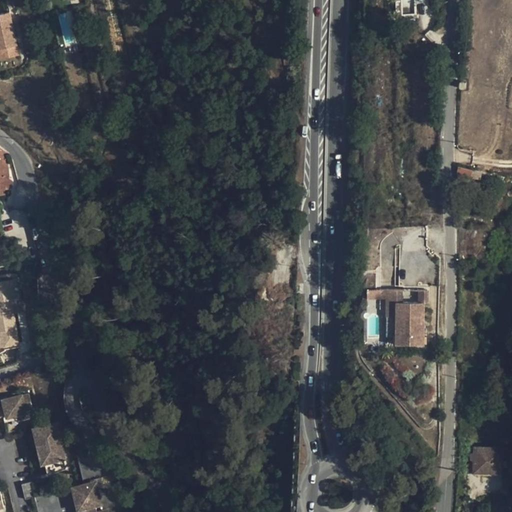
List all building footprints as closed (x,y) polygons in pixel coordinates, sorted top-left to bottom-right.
[(0,14),(0,49),(17,45),(10,12),(0,14)] [(17,45),(0,49),(0,59),(19,55),(17,45)] [(0,189),(3,190),(13,188),(12,180),(9,180),(6,152),(0,147),(0,189)] [(472,170),(458,166),(457,173),(469,176),(471,177),(472,170)] [(480,171),(472,170),(471,177),(478,178),(480,171)] [(469,176),(457,173),(459,179),(466,182),(468,182),(469,176)] [(492,194),(506,196),(510,180),(502,178),(501,182),(495,180),(492,194)] [(12,280),(0,282),(0,331),(2,331),(4,346),(19,344),(14,313),(12,304),(16,304),(16,303),(12,280)] [(396,316),(397,302),(394,302),(394,289),(367,289),(367,298),(388,298),(388,302),(388,316),(396,316)] [(397,302),(402,302),(402,290),(394,289),(394,302),(397,302)] [(419,302),(424,302),(427,302),(427,290),(419,290),(419,302)] [(16,304),(12,304),(14,313),(26,311),(24,302),(16,303),(16,304)] [(424,344),(424,302),(419,302),(402,302),(397,302),(396,316),(396,344),(424,344)] [(30,394),(6,400),(7,405),(9,414),(9,416),(16,414),(26,412),(26,411),(34,409),(30,394)] [(64,457),(57,423),(34,428),(42,462),(45,461),(64,457)] [(474,457),(474,460),(474,473),(502,473),(502,447),(474,447),(474,452),(471,453),(471,457),(474,457)] [(101,476),(98,454),(79,456),(81,478),(101,476)] [(371,459),(376,467),(382,464),(377,455),(371,459)] [(45,461),(48,473),(67,468),(64,457),(45,461)] [(35,496),(31,481),(22,483),(25,498),(35,496)] [(74,488),(79,511),(103,511),(101,511),(96,511),(95,504),(99,503),(95,483),(74,488)]
